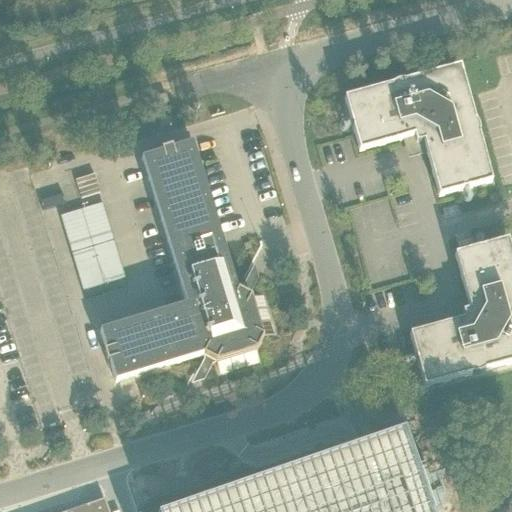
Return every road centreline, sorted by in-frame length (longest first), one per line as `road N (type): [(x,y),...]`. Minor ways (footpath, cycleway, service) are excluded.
road 1 (tertiary): [(0,496),(289,403),(331,358),(339,308),(273,67)]
road 2 (tertiary): [(273,67),(511,3)]
road 3 (tertiary): [(0,62),(225,0)]
road 4 (unknown): [(337,330),(435,303),(445,270),(435,230)]
